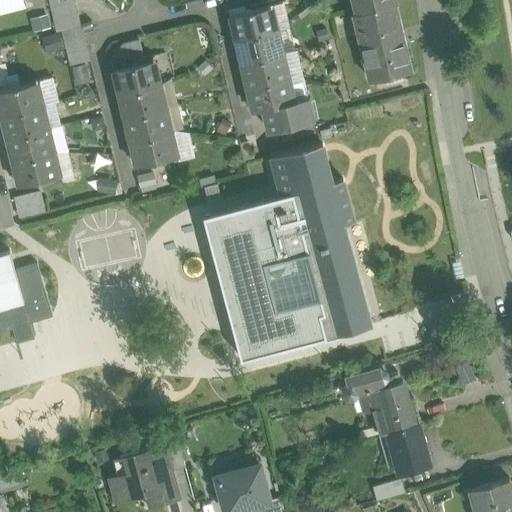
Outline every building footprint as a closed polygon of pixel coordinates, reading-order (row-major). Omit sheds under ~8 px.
[(48,0),(57,32),(62,31),(81,26),(74,0),(48,0)] [(394,0),(353,0),(356,13),(394,4),(395,3),(394,0)] [(277,29),(288,27),(282,3),(268,7),(270,18),(274,17),(277,29)] [(410,71),(394,4),(355,13),(359,30),(371,80),(410,71)] [(268,7),(230,16),(235,40),(278,30),(277,29),(274,17),(270,18),(268,7)] [(35,29),(52,26),(49,15),(33,19),(35,29)] [(81,26),(62,31),(64,42),(84,38),(81,26)] [(283,53),(294,51),(288,27),(277,29),(278,30),(283,53)] [(278,30),(235,40),(241,63),(283,53),(278,30)] [(47,52),(66,47),(64,42),(62,31),(57,32),(43,35),(47,52)] [(66,47),(67,54),(87,49),(84,38),(64,42),(66,47)] [(87,49),(67,54),(70,66),(89,61),(87,49)] [(294,99),(301,98),(307,97),(296,50),(294,51),(283,53),(289,77),(294,99)] [(283,53),(241,63),(247,87),(289,77),(283,53)] [(151,61),(113,70),(118,94),(160,84),(157,71),(153,72),(151,61)] [(16,74),(6,76),(0,77),(0,90),(18,86),(16,74)] [(53,77),(33,82),(36,93),(40,92),(43,105),(56,102),(59,101),(53,77)] [(289,77),(247,87),(252,111),(273,106),(295,101),(294,99),(289,77)] [(160,84),(166,107),(178,105),(170,79),(160,84)] [(18,86),(0,90),(0,112),(1,115),(43,105),(40,92),(36,93),(33,82),(18,86)] [(160,84),(118,94),(124,118),(166,107),(160,84)] [(295,101),(273,106),(278,128),(286,126),(306,121),(307,121),(301,98),(294,99),(295,101)] [(62,125),(56,102),(43,105),(49,128),(62,125)] [(43,105),(1,115),(6,138),(49,128),(43,105)] [(166,107),(172,131),(183,128),(178,105),(166,107)] [(166,107),(124,118),(130,141),(172,131),(166,107)] [(230,117),(215,120),(219,135),(233,132),(230,117)] [(306,121),(286,126),(289,137),(309,131),(306,121)] [(62,125),(49,128),(54,152),(67,149),(62,125)] [(49,128),(6,138),(12,162),(54,152),(49,128)] [(172,131),(130,141),(135,165),(173,156),(178,155),(172,131)] [(189,133),(172,131),(178,155),(173,156),(174,162),(195,157),(189,133)] [(281,195),(205,215),(242,357),(369,324),(343,223),(352,220),(341,178),(332,181),(323,147),(271,160),(281,195)] [(54,152),(12,162),(18,185),(60,175),(54,152)] [(68,153),(54,152),(60,175),(62,182),(75,179),(68,153)] [(137,175),(140,189),(157,185),(153,171),(137,175)] [(100,179),(97,191),(115,195),(118,183),(100,179)] [(40,190),(13,197),(18,219),(45,212),(40,190)] [(9,250),(0,253),(0,330),(13,327),(30,322),(52,315),(37,263),(15,270),(9,250)] [(30,322),(13,327),(18,342),(34,337),(30,322)] [(380,364),(344,375),(347,383),(342,387),(342,394),(348,399),(355,398),(358,393),(361,392),(386,385),(385,381),(387,376),(386,371),(382,368),(380,364)] [(386,385),(361,392),(366,412),(374,410),(381,433),(388,431),(388,430),(393,429),(390,417),(411,411),(402,380),(386,385)] [(66,382),(0,396),(0,458),(45,448),(37,413),(71,405),(66,382)] [(411,411),(390,417),(393,429),(414,423),(414,422),(411,411)] [(414,422),(414,423),(393,429),(388,430),(388,431),(400,474),(430,465),(418,421),(414,422)] [(179,441),(165,445),(172,470),(186,466),(179,441)] [(165,444),(119,456),(124,473),(118,474),(123,495),(145,489),(150,506),(180,498),(172,470),(165,445),(165,444)] [(259,464),(217,475),(226,511),(227,511),(269,501),(259,464)] [(14,472),(0,475),(0,490),(18,485),(14,472)] [(402,478),(372,486),(376,500),(405,492),(402,478)] [(511,511),(511,488),(509,478),(470,488),(476,511),(511,511)]
